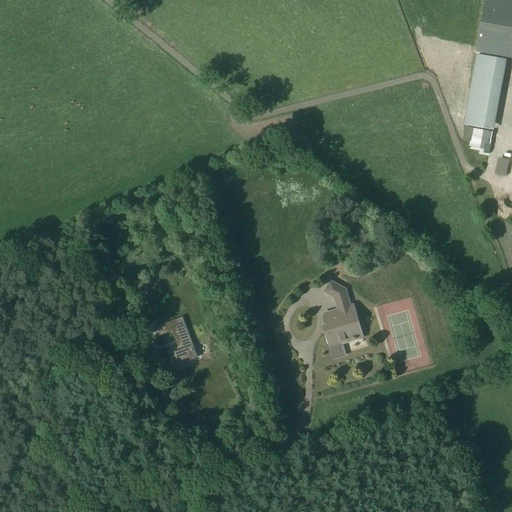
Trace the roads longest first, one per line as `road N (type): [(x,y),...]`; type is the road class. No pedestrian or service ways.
road 1 (track): [(107,0),(251,116),(423,76),(433,82),(465,167),(511,179)]
road 2 (unclassified): [(40,511),(287,436),(298,426),(317,327)]
